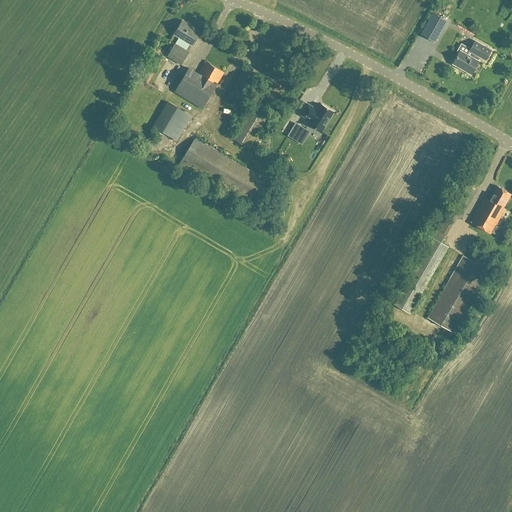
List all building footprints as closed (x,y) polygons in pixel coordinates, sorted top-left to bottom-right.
[(435,43),(447,22),(433,14),(421,35),(435,43)] [(193,46),(201,32),(183,21),(174,34),(193,46)] [(457,52),(459,53),(453,64),(472,74),(479,61),(478,60),(480,57),(486,60),(492,50),(475,41),(470,49),(461,44),(457,52)] [(181,65),(189,53),(175,44),(168,56),(181,65)] [(189,68),(175,92),(202,109),(224,73),(206,62),(199,74),(189,68)] [(238,111),(261,73),(247,65),(224,103),(238,111)] [(261,80),(256,87),(262,91),(233,139),(249,149),(287,88),(269,78),(266,83),(261,80)] [(153,126),(163,132),(177,141),(192,116),(177,107),(168,102),(167,101),(153,126)] [(311,122),(309,125),(321,132),(333,112),(323,106),(319,113),(316,111),(316,110),(309,106),(302,117),(311,122)] [(288,136),(295,140),(303,127),(296,123),(288,136)] [(274,186),(195,139),(180,164),(259,211),(274,186)] [(503,208),(511,194),(497,186),(489,200),(488,199),(484,205),(482,204),(471,222),(491,234),(505,209),(503,208)] [(457,206),(462,209),(467,200),(461,197),(457,206)] [(437,230),(446,235),(457,217),(448,212),(437,230)] [(410,313),(448,248),(432,238),(394,304),(410,313)] [(454,334),(490,272),(463,256),(427,318),(454,334)]
